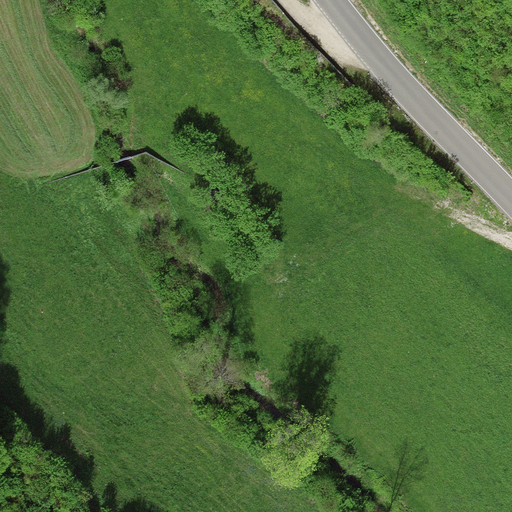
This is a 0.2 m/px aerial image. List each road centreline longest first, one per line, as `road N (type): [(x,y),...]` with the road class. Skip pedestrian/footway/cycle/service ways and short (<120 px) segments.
road 1 (tertiary): [(332,0),(351,31),(511,187)]
road 2 (track): [(397,190),(511,249)]
